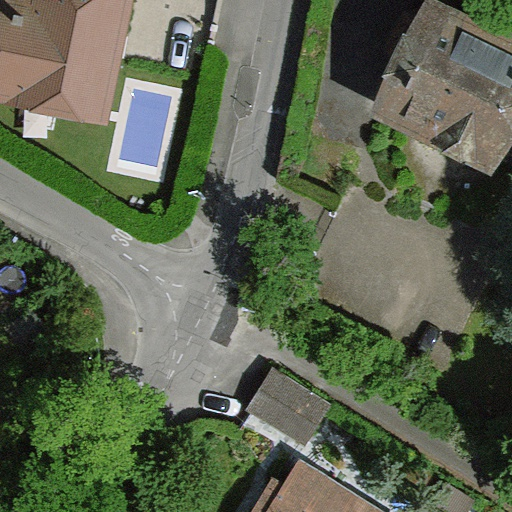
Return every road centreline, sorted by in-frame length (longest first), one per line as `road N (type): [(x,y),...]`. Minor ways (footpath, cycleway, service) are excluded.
road 1 (residential): [(206,304),(279,0)]
road 2 (residential): [(206,304),(0,182)]
road 3 (residential): [(95,511),(206,304)]
